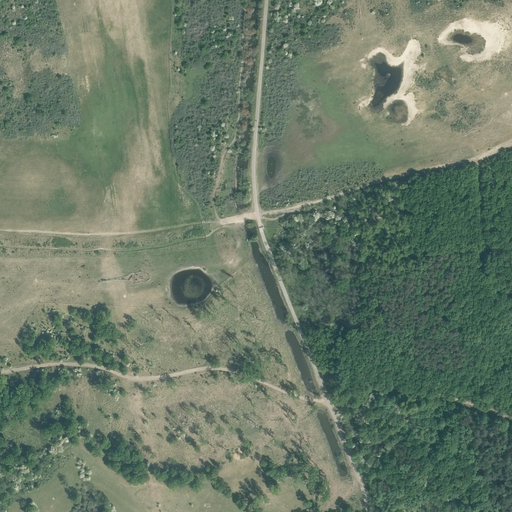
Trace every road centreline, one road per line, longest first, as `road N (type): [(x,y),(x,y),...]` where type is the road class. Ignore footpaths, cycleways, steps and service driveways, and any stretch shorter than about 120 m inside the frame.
road 1 (unknown): [(0,245),(160,246),(289,214),(345,225),(402,215),(425,234)]
road 2 (unknown): [(434,206),(425,234),(429,278),(473,363),(473,401),(453,445),(443,511)]
road 3 (unknown): [(227,226),(212,199),(239,113),(241,0)]
